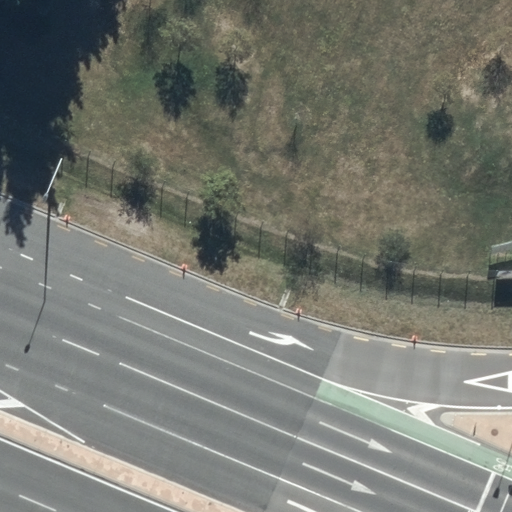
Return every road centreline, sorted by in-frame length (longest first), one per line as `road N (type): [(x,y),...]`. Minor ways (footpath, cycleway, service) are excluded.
road 1 (trunk): [(0,222),(282,338),(384,371),(511,379)]
road 2 (trunk): [(0,326),(457,511)]
